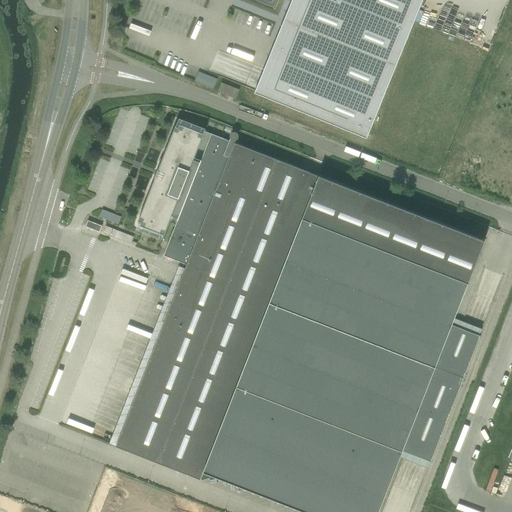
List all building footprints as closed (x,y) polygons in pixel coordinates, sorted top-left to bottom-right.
[(288,0),(291,1),(254,93),(367,138),(422,0),(288,0)] [(213,87),(215,78),(195,72),(193,82),(213,87)] [(239,75),(237,81),(247,84),(248,79),(239,75)] [(239,90),(221,83),(217,92),(235,99),(239,90)] [(186,265),(90,511),(410,511),(480,336),(452,325),(485,241),(234,143),(237,137),(237,136),(237,135),(236,135),(236,134),(235,134),(234,134),(233,134),(232,134),(232,135),(231,135),(229,141),(205,131),(206,129),(205,129),(203,133),(180,124),(178,127),(176,126),(175,125),(159,169),(162,170),(158,179),(155,178),(138,221),(139,221),(142,222),(140,225),(164,234),(162,239),(163,239),(172,216),(178,218),(164,256),(186,265)] [(99,217),(118,224),(121,217),(102,210),(99,217)] [(99,232),(101,226),(88,221),(86,227),(99,232)] [(103,233),(130,244),(133,237),(105,226),(103,233)] [(511,301),(507,300),(490,353),(498,356),(511,312),(511,301)] [(486,385),(494,359),(487,356),(478,383),(486,385)] [(475,387),(466,413),(473,416),(483,390),(475,387)] [(491,467),(483,490),(490,492),(498,470),(491,467)]
